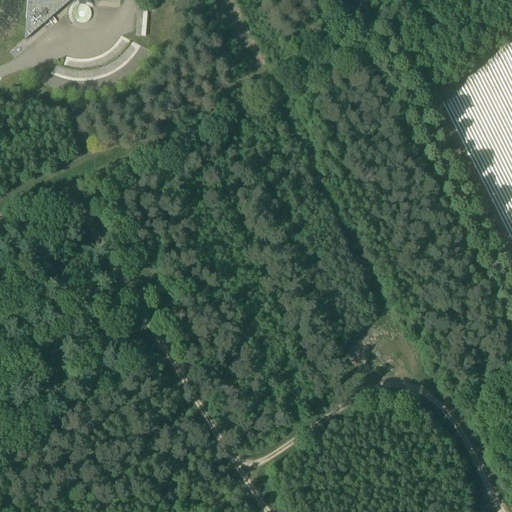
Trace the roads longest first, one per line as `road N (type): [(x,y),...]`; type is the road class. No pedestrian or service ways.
road 1 (track): [(268,511),(72,184)]
road 2 (track): [(505,511),(449,412),(402,380),(373,383),(247,483)]
road 3 (unclassified): [(511,300),(360,0)]
road 4 (track): [(0,219),(217,108)]
